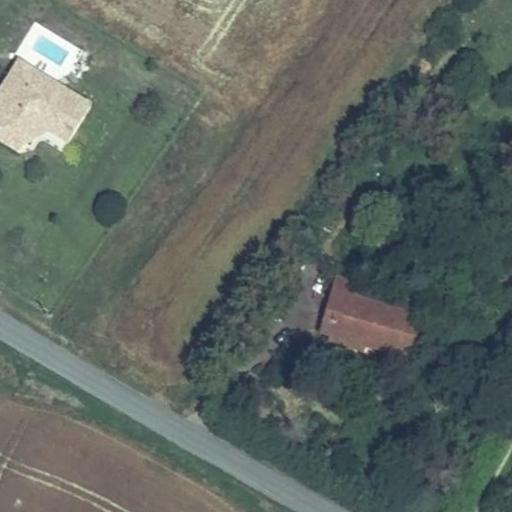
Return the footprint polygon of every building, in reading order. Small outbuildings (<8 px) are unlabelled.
[(48,86),(13,65),(5,78),(41,99),(48,86)] [(64,144),(85,108),(48,86),(41,99),(5,78),(0,86),(0,134),(18,145),(20,146),(32,126),(43,132),(64,144)] [(20,146),(43,132),(32,126),(20,146)] [(18,145),(0,134),(0,146),(13,154),(18,145)] [(334,289),(362,297),(364,289),(337,280),(334,289)] [(414,314),(362,297),(334,289),(325,317),(337,321),(336,328),(377,341),(377,349),(402,357),(414,314)] [(367,346),(377,349),(377,341),(336,328),(337,321),(325,317),(321,330),(330,333),(330,340),(363,351),(367,346)]
